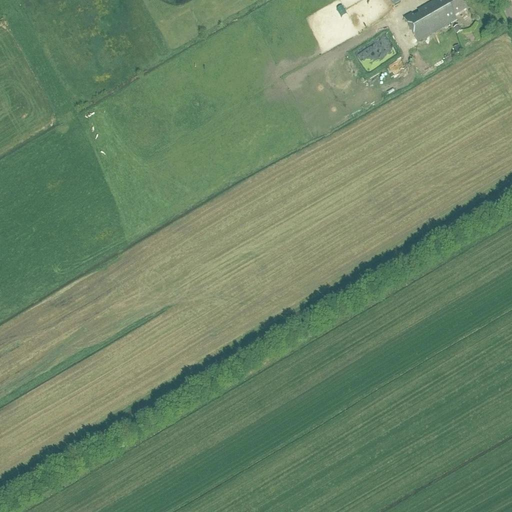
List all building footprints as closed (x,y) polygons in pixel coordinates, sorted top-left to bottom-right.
[(454,18),(467,10),(460,0),(445,0),(438,4),(436,1),(417,11),(420,15),(413,19),(411,15),(403,19),(417,44),(456,21),(454,18)] [(457,35),(462,32),(458,26),(453,29),(457,35)] [(422,78),(434,71),(428,61),(424,63),(418,52),(410,56),(422,78)] [(395,76),(409,66),(404,59),(390,68),(395,76)] [(342,91),(347,89),(351,86),(354,81),(355,76),(354,71),(351,66),(347,63),(342,61),(337,61),(333,63),(329,66),(326,71),(325,76),(326,81),(328,85),(332,88),(337,90),(342,91)]
